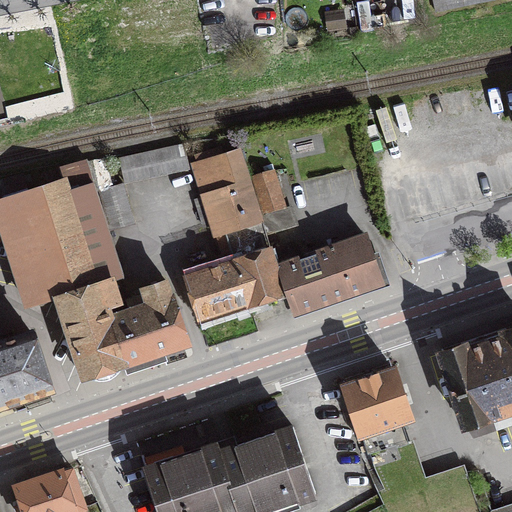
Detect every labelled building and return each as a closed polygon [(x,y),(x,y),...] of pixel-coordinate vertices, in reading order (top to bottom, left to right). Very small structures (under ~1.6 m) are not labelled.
[(490,0),(432,0),(435,11),(490,0)] [(119,158),(125,183),(189,168),(183,144),(119,158)] [(218,235),(262,221),(261,215),(240,151),(221,157),(218,149),(198,156),(200,163),(196,165),(210,210),(200,213),(204,227),(214,224),(218,235)] [(112,186),(104,156),(87,160),(97,191),(99,190),(112,186)] [(97,284),(113,279),(123,275),(86,160),(60,167),(64,178),(97,284)] [(264,214),(285,208),(274,171),(254,177),(264,214)] [(97,284),(64,178),(0,198),(0,219),(25,299),(43,294),(45,302),(57,298),(97,284)] [(99,190),(102,203),(127,196),(123,183),(112,186),(99,190)] [(127,196),(102,203),(106,217),(131,210),(127,196)] [(285,208),(261,215),(262,221),(266,234),(295,225),(290,207),(285,208)] [(135,223),(131,210),(106,217),(110,230),(135,223)] [(268,240),(266,234),(262,221),(218,235),(227,263),(185,276),(199,320),(283,292),(268,240)] [(277,249),(296,309),(380,280),(365,237),(347,243),(346,240),(329,246),(330,249),(310,256),(305,240),(277,249)] [(111,316),(112,315),(111,306),(120,302),(113,279),(97,284),(57,298),(83,378),(124,364),(111,316)] [(111,316),(124,364),(127,373),(166,360),(163,351),(189,343),(173,295),(171,296),(166,281),(142,289),(144,294),(127,300),(130,309),(112,315),(111,316)] [(511,328),(440,352),(464,426),(511,409),(511,328)] [(0,398),(2,405),(50,389),(31,331),(0,341),(0,398)] [(407,442),(401,421),(410,418),(393,368),(345,383),(369,452),(397,443),(397,445),(407,442)] [(144,468),(159,511),(233,511),(238,510),(238,511),(256,511),(315,493),(293,426),(220,450),(218,443),(144,468)] [(397,443),(369,452),(374,468),(368,470),(382,502),(424,488),(422,482),(411,448),(410,449),(407,442),(397,445),(397,443)] [(431,511),(434,511),(476,498),(465,468),(422,482),(424,488),(431,511)] [(76,511),(62,469),(14,485),(20,504),(16,506),(17,511),(76,511)] [(511,511),(511,502),(490,510),(490,511),(511,511)]
